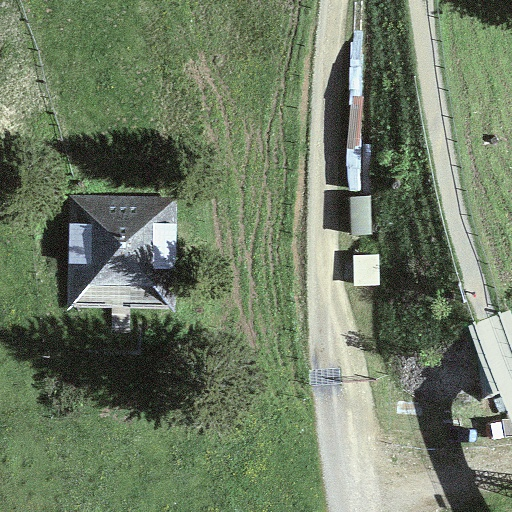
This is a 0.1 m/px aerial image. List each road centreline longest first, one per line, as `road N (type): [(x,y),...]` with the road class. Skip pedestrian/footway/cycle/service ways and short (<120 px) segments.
road 1 (track): [(335,0),(323,116),(322,269),(341,477)]
road 2 (track): [(420,0),(443,171),(484,317)]
road 3 (track): [(511,461),(341,477)]
